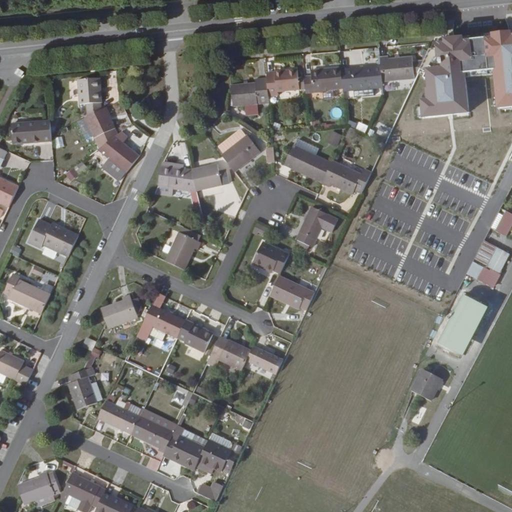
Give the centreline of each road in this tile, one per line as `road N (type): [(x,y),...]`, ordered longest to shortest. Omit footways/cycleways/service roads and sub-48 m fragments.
road 1 (tertiary): [(166,33),(468,0)]
road 2 (residential): [(124,225),(172,107),(166,33)]
road 3 (residential): [(0,256),(31,192),(50,188),(124,225)]
road 4 (residential): [(30,422),(187,495)]
road 5 (tertiary): [(0,51),(166,33)]
road 6 (residential): [(209,301),(252,205),(285,189)]
